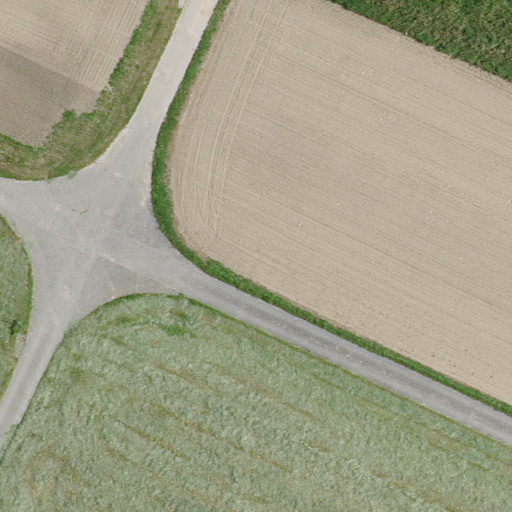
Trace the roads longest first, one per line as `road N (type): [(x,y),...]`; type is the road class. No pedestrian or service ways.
road 1 (track): [(90,235),(511,433)]
road 2 (track): [(200,0),(90,235)]
road 3 (track): [(90,235),(0,426)]
